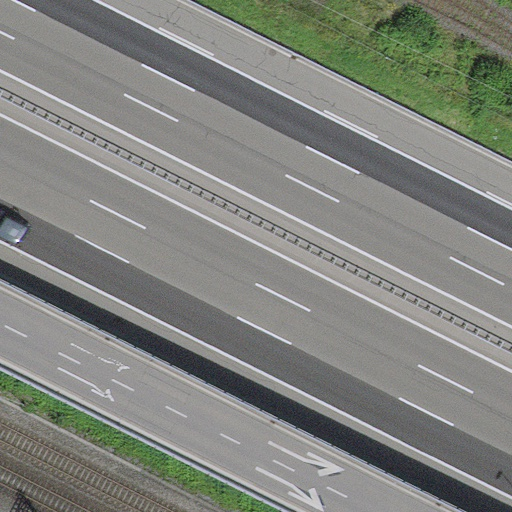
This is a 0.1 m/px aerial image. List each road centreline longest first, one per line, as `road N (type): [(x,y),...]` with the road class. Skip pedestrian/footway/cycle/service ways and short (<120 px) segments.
road 1 (motorway): [(511,267),(0,10)]
road 2 (motorway): [(0,177),(511,434)]
road 3 (motorway): [(0,322),(378,511)]
